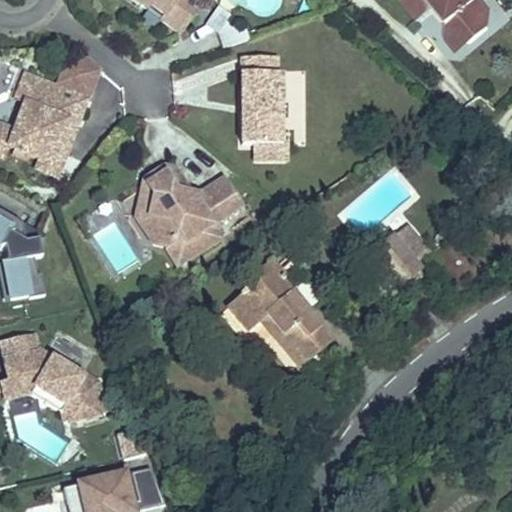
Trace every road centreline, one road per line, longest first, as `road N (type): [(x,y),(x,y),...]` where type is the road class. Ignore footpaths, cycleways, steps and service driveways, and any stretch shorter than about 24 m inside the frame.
road 1 (unclassified): [(303,511),(380,387),(511,297)]
road 2 (unknown): [(511,143),(379,0)]
